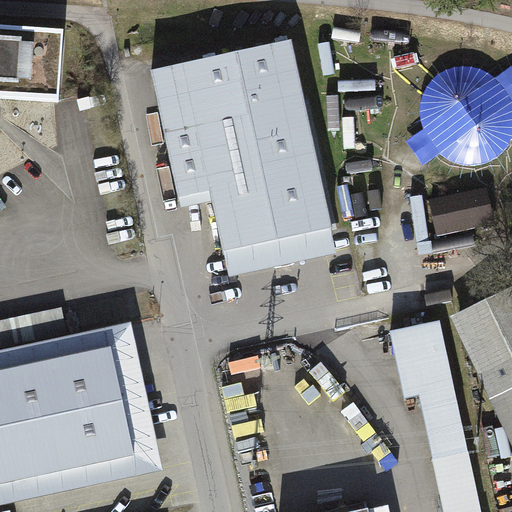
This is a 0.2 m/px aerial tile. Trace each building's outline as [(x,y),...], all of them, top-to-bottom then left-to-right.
[(284,41),(145,72),(173,199),(205,192),(219,253),(326,229),(284,41)] [(0,100),(54,106),(59,51),(0,45),(0,100)] [(427,202),(435,239),(498,224),(490,188),(427,202)] [(511,295),(455,324),(511,438),(511,295)] [(64,309),(0,323),(0,351),(70,336),(64,309)] [(478,511),(434,322),(385,334),(400,398),(413,395),(440,511),(478,511)] [(136,344),(0,373),(0,510),(165,474),(136,344)]
